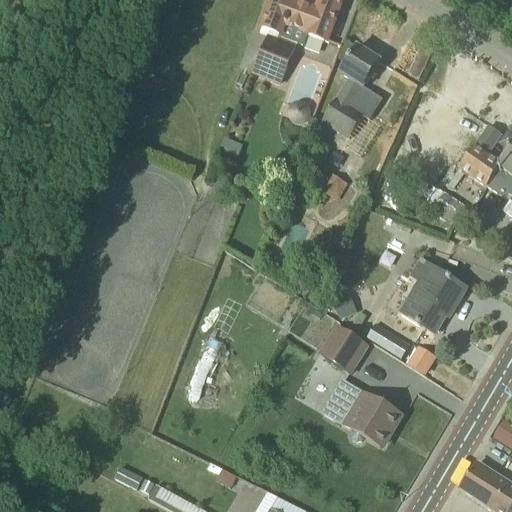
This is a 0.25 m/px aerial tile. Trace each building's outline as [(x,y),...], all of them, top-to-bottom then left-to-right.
[(327,45),(343,0),(322,0),(317,15),(293,6),(295,0),(274,0),(262,31),(281,38),(285,28),(308,36),(307,38),(327,45)] [(280,87),(295,50),(269,39),(254,76),(280,87)] [(381,65),(357,50),(340,77),(350,83),(343,93),(323,125),(350,142),(364,120),(370,124),(383,103),(364,91),(381,65)] [(488,159),(502,138),(489,129),(459,171),(505,203),(509,197),(511,199),(511,150),(500,168),(488,159)] [(225,142),(218,158),(234,164),(240,148),(225,142)] [(316,192),(336,204),(347,186),(327,174),(316,192)] [(433,212),(432,212),(457,228),(468,211),(444,195),(444,196),(438,191),(427,208),(433,212)] [(466,292),(421,265),(412,281),(427,290),(417,305),(411,301),(401,317),(434,337),(446,318),(449,320),(466,292)] [(340,322),(357,315),(349,295),(332,303),(340,322)] [(337,332),(319,360),(351,380),(369,351),(337,332)] [(420,352),(410,369),(424,377),(434,360),(420,352)] [(360,394),(359,396),(347,388),(336,406),(349,413),(345,419),(356,425),(351,433),(354,435),(352,438),(353,442),(358,446),(362,444),(364,441),(381,451),(400,418),(371,400),(370,401),(360,394)] [(511,424),(505,420),(492,441),(511,453),(511,424)] [(511,511),(511,490),(476,467),(460,492),(491,511),(511,511)] [(142,481),(120,470),(114,482),(136,493),(142,481)] [(154,487),(145,482),(140,492),(149,497),(154,487)] [(199,511),(156,489),(149,502),(166,511),(199,511)]
